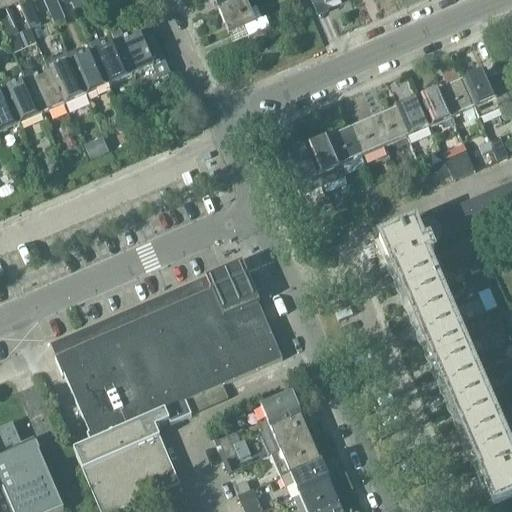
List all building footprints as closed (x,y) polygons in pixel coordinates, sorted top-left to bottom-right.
[(29,0),(19,5),(30,31),(31,32),(41,27),(29,0)] [(56,0),(43,0),(55,25),(65,21),(56,0)] [(83,0),(69,0),(76,16),(88,11),(83,0)] [(123,0),(96,0),(102,11),(124,1),(123,0)] [(245,0),(213,0),(219,13),(246,2),(245,0)] [(246,2),(219,13),(229,36),(256,24),(262,21),(257,9),(250,12),(246,2)] [(7,10),(0,12),(0,22),(8,41),(19,36),(7,10)] [(130,79),(152,70),(157,83),(170,77),(155,43),(144,48),(139,36),(125,43),(121,33),(112,37),(116,46),(130,79)] [(19,36),(8,41),(15,56),(25,51),(19,36)] [(130,79),(116,46),(103,52),(98,43),(90,47),(94,56),(108,89),(130,79)] [(67,57),(71,66),(86,99),(108,89),(94,56),(80,62),(76,53),(67,57)] [(86,99),(71,66),(67,57),(45,66),(49,76),(63,108),(86,99)] [(63,108),(49,76),(35,81),(31,72),(23,76),(27,85),(26,85),(41,118),(63,108)] [(475,112),(479,122),(503,112),(502,110),(511,105),(511,93),(504,75),(490,82),(487,75),(464,85),(475,111),(475,112)] [(4,95),(5,95),(19,128),(41,118),(26,85),(13,91),(9,82),(0,86),(4,95)] [(475,112),(475,111),(464,85),(441,95),(453,121),(475,112)] [(0,135),(19,128),(5,95),(4,95),(0,96),(0,135)] [(453,121),(441,95),(419,104),(430,131),(453,121)] [(430,131),(419,104),(397,114),(408,140),(430,131)] [(374,124),(386,150),(408,140),(397,114),(374,124)] [(386,150),(374,124),(352,133),(363,159),(386,150)] [(330,143),(341,169),(363,159),(352,133),(330,143)] [(489,145),(492,153),(495,158),(497,164),(508,160),(499,141),(489,145)] [(346,180),(341,169),(330,143),(307,152),(319,179),(323,190),(346,180)] [(492,153),(489,145),(479,150),(482,157),(492,153)] [(323,190),(319,179),(307,152),(284,162),(300,199),(323,190)] [(449,154),(441,157),(444,164),(452,161),(449,154)] [(444,164),(447,172),(450,178),(452,183),(452,184),(474,175),(474,174),(466,155),(454,160),(452,161),(444,164)] [(435,171),(424,176),(428,187),(450,178),(447,172),(444,164),(434,169),(435,171)] [(424,176),(416,180),(421,190),(428,187),(424,176)] [(410,179),(400,183),(405,195),(415,190),(410,179)] [(511,209),(511,185),(503,189),(511,209)] [(378,193),(381,201),(391,196),(388,189),(378,193)] [(503,215),(511,211),(511,209),(503,189),(493,193),(503,215)] [(381,201),(378,193),(367,198),(371,205),(381,201)] [(493,219),(503,215),(493,193),(483,197),(493,219)] [(482,224),(493,219),(483,197),(473,202),(482,224)] [(472,228),(482,224),(473,202),(463,206),(472,228)] [(343,204),(332,209),(341,230),(352,226),(343,204)] [(463,232),(470,229),(472,228),(463,206),(453,210),(463,232)] [(453,236),(463,232),(453,210),(443,215),(453,236)] [(336,220),(333,213),(323,217),(326,225),(336,220)] [(442,241),(453,236),(443,215),(432,219),(442,241)] [(489,511),(511,500),(511,455),(427,260),(433,257),(428,247),(442,241),(432,219),(375,244),(388,274),(393,272),(483,477),(475,480),(489,511)] [(260,305),(248,277),(233,284),(56,361),(63,378),(65,377),(90,434),(87,435),(91,444),(74,452),(100,511),(124,511),(180,488),(156,431),(169,425),(170,427),(192,418),(191,418),(186,404),(223,388),(282,362),(258,306),(260,305)] [(489,291),(478,296),(483,306),(494,302),(489,291)] [(500,315),(490,320),(494,330),(504,325),(500,315)] [(223,388),(186,404),(191,418),(229,401),(224,392),(223,388)] [(262,436),(271,432),(300,419),(291,397),(262,409),(268,423),(259,427),(262,436)] [(262,436),(260,436),(270,458),(271,458),(310,441),(313,438),(309,430),(305,430),(300,419),(271,432),(262,436)] [(0,511),(63,511),(34,443),(22,448),(13,426),(0,431),(0,511)] [(224,452),(232,449),(228,439),(220,442),(224,452)] [(271,458),(281,480),(320,464),(310,441),(271,458)] [(232,449),(224,452),(228,462),(236,458),(232,449)] [(329,486),(320,464),(281,480),(286,491),(295,487),(300,499),(329,486)] [(243,497),(251,494),(247,485),(239,488),(243,497)] [(329,486),(300,499),(305,511),(329,511),(339,508),(329,486)] [(181,490),(160,500),(164,510),(185,500),(181,490)] [(243,497),(239,499),(243,508),(258,502),(254,493),(251,494),(243,497)] [(185,500),(164,510),(164,511),(185,511),(190,510),(185,500)]
